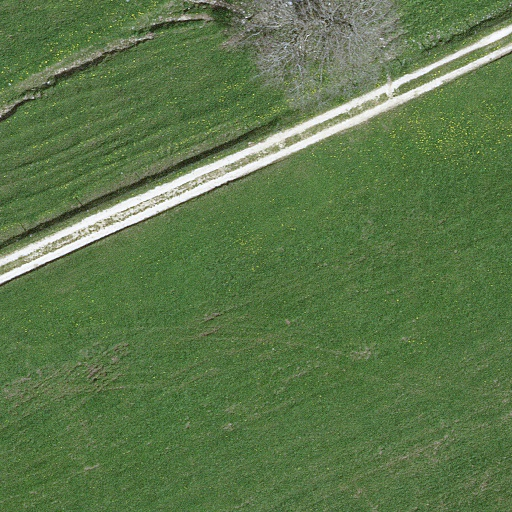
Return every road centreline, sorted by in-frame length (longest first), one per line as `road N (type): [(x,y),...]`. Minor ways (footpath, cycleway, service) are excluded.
road 1 (track): [(0,274),(511,40)]
road 2 (track): [(164,0),(0,97)]
